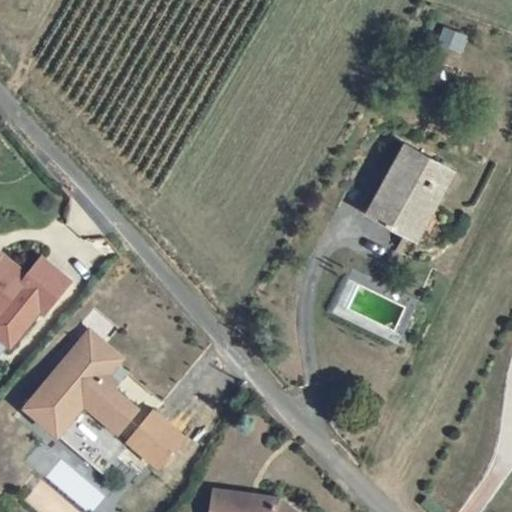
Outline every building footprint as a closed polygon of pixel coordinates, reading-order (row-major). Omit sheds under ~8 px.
[(406,146),(369,214),(404,230),(419,203),(435,211),(456,175),(406,146)] [(435,211),(419,203),(404,230),(420,238),(435,211)] [(0,327),(13,338),(43,302),(48,306),(74,276),(46,252),(31,269),(4,246),(0,251),(0,327)] [(101,346),(109,337),(94,324),(86,333),(101,346)] [(86,333),(27,399),(59,428),(84,400),(82,398),(87,392),(93,398),(91,400),(119,426),(139,403),(116,382),(131,366),(121,358),(126,352),(109,337),(101,346),(86,333)] [(87,397),(91,400),(93,398),(87,392),(82,398),(84,400),(87,397)] [(130,435),(159,461),(185,431),(155,406),(130,435)] [(24,499),(39,511),(78,511),(41,479),(24,499)] [(309,511),(289,496),(227,481),(223,504),(238,507),(237,511),(309,511)]
